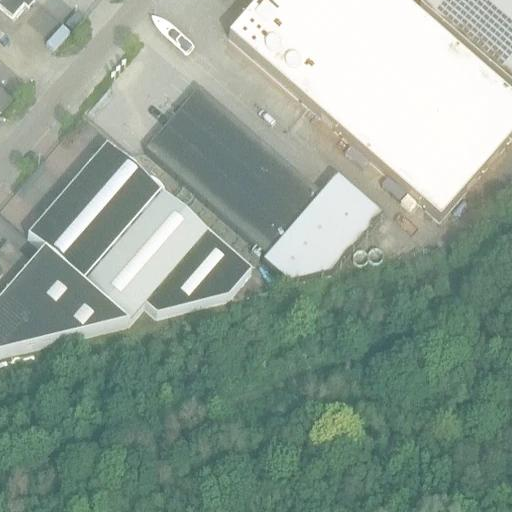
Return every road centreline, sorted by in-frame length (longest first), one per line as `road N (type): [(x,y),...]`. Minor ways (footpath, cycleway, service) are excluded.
road 1 (track): [(159,511),(314,428),(379,348),(0,464)]
road 2 (unclassified): [(139,0),(0,160)]
road 3 (track): [(511,243),(379,348)]
